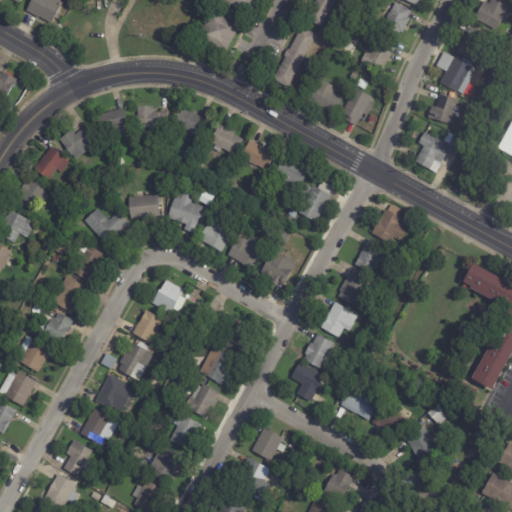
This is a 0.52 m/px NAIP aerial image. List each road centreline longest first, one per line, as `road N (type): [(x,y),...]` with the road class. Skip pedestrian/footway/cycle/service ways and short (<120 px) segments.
road 1 (residential): [(450,0),(385,145),(192,511)]
road 2 (tertiary): [(511,246),(207,84),(157,71),(75,84)]
road 3 (residential): [(290,324),(175,256),(156,255),(142,265),(4,511)]
road 4 (residential): [(255,395),(368,459),(378,472),(366,511)]
